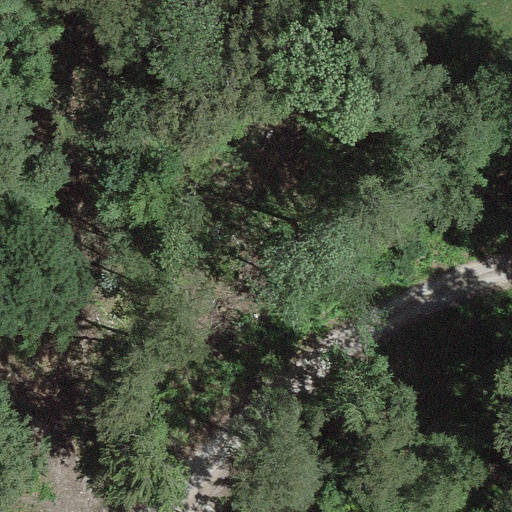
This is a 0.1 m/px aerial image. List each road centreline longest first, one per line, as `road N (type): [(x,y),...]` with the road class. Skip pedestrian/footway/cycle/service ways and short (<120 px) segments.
road 1 (track): [(511,268),(462,281),(390,318),(154,511)]
road 2 (track): [(0,382),(145,511)]
